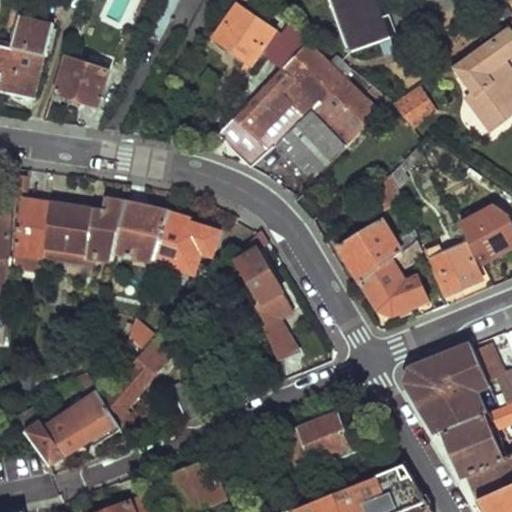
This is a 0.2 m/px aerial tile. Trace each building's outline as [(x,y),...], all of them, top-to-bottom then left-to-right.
[(320,0),(328,23),(339,20),(335,8),(357,0),(320,0)] [(357,0),(335,8),(339,20),(328,23),(348,76),(401,56),(379,0),(357,0)] [(278,36),(240,7),(217,40),(252,66),(262,55),(280,74),(308,45),(289,26),(278,36)] [(20,18),(10,62),(8,74),(0,72),(0,90),(33,98),(42,56),(47,57),(54,25),(20,18)] [(511,22),(506,26),(509,31),(460,66),(477,90),(470,95),(493,128),(511,114),(511,66),(507,59),(511,55),(511,22)] [(78,24),(75,36),(84,38),(87,27),(78,24)] [(308,45),(280,74),(220,136),(232,149),(251,130),(261,141),(269,134),(281,145),(346,80),(308,45)] [(10,62),(0,59),(0,72),(8,74),(10,62)] [(72,60),(59,93),(99,107),(110,72),(72,60)] [(346,80),(281,145),(319,181),(340,159),(384,114),(346,80)] [(394,102),(413,130),(440,112),(422,84),(394,102)] [(422,163),(399,176),(407,194),(433,182),(422,163)] [(405,202),(393,175),(367,203),(376,220),(405,202)] [(16,181),(0,180),(0,200),(15,201),(16,181)] [(104,207),(94,205),(88,249),(87,254),(112,259),(114,248),(127,198),(106,195),(104,207)] [(94,205),(46,198),(24,198),(13,256),(37,258),(40,242),(88,249),(94,205)] [(171,213),(127,198),(114,248),(155,262),(171,213)] [(459,219),(483,265),(511,250),(511,213),(511,212),(494,201),(459,219)] [(192,219),(171,213),(155,262),(154,264),(196,277),(203,255),(214,259),(222,233),(191,224),(192,219)] [(0,334),(5,335),(9,255),(12,216),(0,215),(0,334)] [(386,221),(342,247),(365,285),(405,252),(386,221)] [(270,245),(263,234),(260,237),(238,257),(263,300),(256,305),(266,321),(262,323),(281,364),(302,351),(280,313),(291,306),(259,254),(270,245)] [(405,252),(365,285),(381,312),(386,310),(393,312),(396,317),(431,303),(421,278),(409,286),(401,270),(426,254),(420,239),(405,252)] [(468,246),(446,256),(443,249),(437,251),(436,247),(428,251),(447,296),(484,281),(468,246)] [(167,326),(141,306),(131,335),(148,346),(152,348),(170,328),(167,326)] [(128,409),(179,350),(170,328),(152,348),(107,399),(120,411),(115,415),(123,427),(128,434),(141,429),(128,409)] [(502,395),(477,343),(426,363),(418,397),(440,434),(448,431),(496,412),(491,400),(502,395)] [(410,383),(418,397),(426,363),(414,368),(410,383)] [(206,415),(191,379),(174,387),(189,421),(206,415)] [(104,440),(123,427),(115,415),(104,398),(102,394),(98,388),(43,424),(37,415),(22,425),(28,431),(30,434),(51,462),(52,467),(102,435),(104,440)] [(511,405),(511,406),(499,410),(506,428),(511,425),(511,405)] [(361,440),(355,426),(343,431),(334,408),(283,428),(298,469),(327,458),(329,463),(360,452),(357,442),(361,440)] [(496,412),(448,431),(467,476),(473,473),(511,458),(509,453),(504,455),(495,432),(506,428),(499,410),(496,412)] [(231,454),(165,479),(178,511),(195,511),(246,492),(231,454)] [(511,457),(511,458),(473,473),(486,499),(511,487),(511,457)] [(262,484),(253,460),(241,465),(249,488),(262,484)] [(367,511),(421,491),(407,468),(293,511),(367,511)] [(283,511),(273,485),(254,492),(261,511),(283,511)] [(483,500),(480,502),(485,511),(511,511),(511,487),(486,499),(483,500)] [(163,511),(155,491),(143,496),(149,511),(163,511)] [(149,511),(143,496),(103,511),(149,511)]
